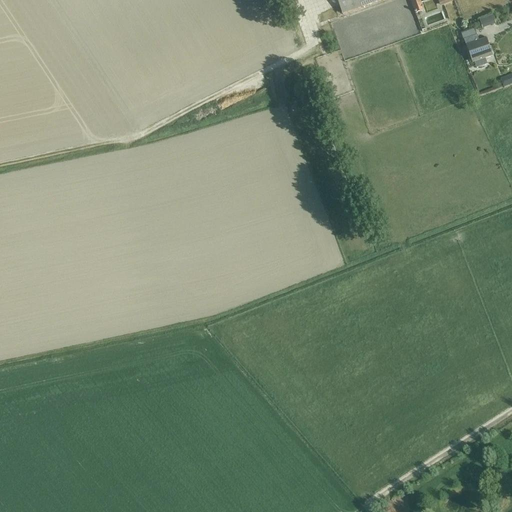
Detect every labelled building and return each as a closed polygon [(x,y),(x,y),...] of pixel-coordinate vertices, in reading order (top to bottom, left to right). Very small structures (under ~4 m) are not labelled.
[(337,0),(342,15),(383,0),(337,0)] [(410,0),(415,13),(423,10),(419,0),(410,0)] [(494,12),(481,17),(484,26),(497,21),(494,12)] [(479,42),(477,36),(464,41),(466,47),(467,47),(473,64),(474,63),(476,69),(487,65),(485,59),(492,57),(486,40),(479,42)] [(511,75),(501,80),(504,87),(511,83),(511,75)]
